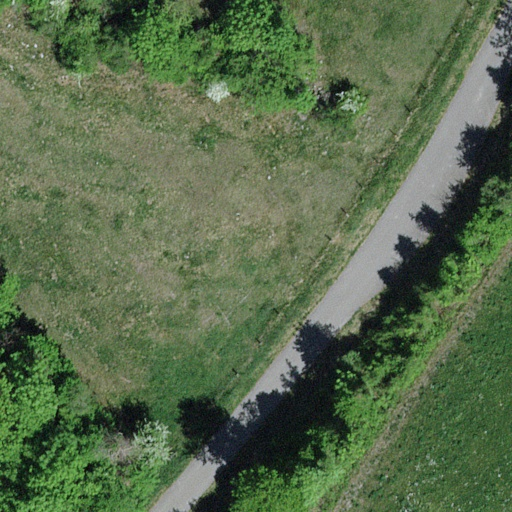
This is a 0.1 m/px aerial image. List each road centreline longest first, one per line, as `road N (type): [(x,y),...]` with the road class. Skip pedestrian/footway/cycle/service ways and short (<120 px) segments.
road 1 (track): [(184,511),(351,309),(511,29)]
road 2 (unknown): [(417,511),(511,365)]
